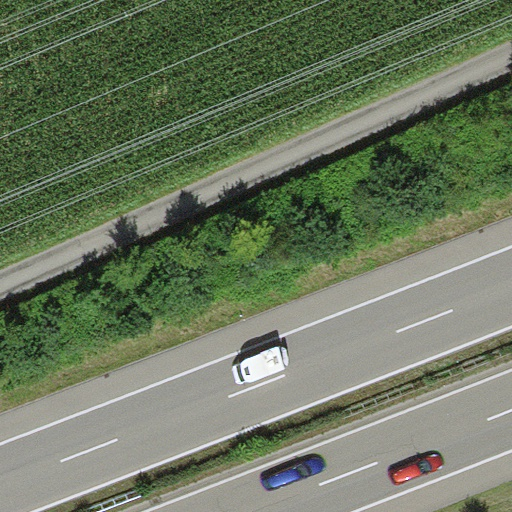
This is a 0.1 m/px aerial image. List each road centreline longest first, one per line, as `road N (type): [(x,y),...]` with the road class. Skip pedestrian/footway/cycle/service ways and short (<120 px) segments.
road 1 (track): [(0,287),(511,61)]
road 2 (motorway): [(511,284),(0,483)]
road 3 (motorway): [(246,511),(511,409)]
